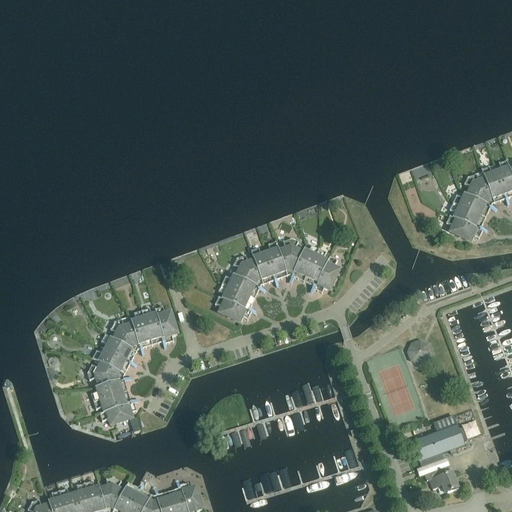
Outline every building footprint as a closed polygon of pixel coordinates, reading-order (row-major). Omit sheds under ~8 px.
[(452,228),(450,233),(472,243),(474,238),(479,240),(482,232),(480,231),(492,206),(511,198),(511,169),(509,170),(506,162),(498,165),(501,171),(491,174),(489,168),(481,171),(484,180),(478,182),(476,176),(467,179),(464,186),(470,189),(466,196),(464,195),(462,200),(456,197),(449,212),(455,215),(453,219),(449,217),(446,225),(452,228)] [(335,267),(338,261),(330,258),(328,261),(324,259),(327,253),(312,247),(309,252),(304,250),(303,252),(296,249),(298,243),(292,240),(283,243),(285,249),(279,251),(276,243),(268,246),(270,252),(261,256),(259,250),(251,253),(254,261),(248,263),(245,257),(237,260),(234,267),(239,270),(236,277),(234,276),(231,281),(226,278),(219,293),(225,296),(223,300),(219,299),(216,306),(221,309),(219,314),(241,324),(244,319),(248,322),(252,314),(250,313),(262,287),(290,276),(316,288),(315,290),(323,294),(325,289),(330,292),(340,269),(335,267)] [(91,367),(87,375),(89,382),(95,380),(97,388),(95,389),(97,394),(91,396),(96,411),(102,410),(103,414),(99,415),(102,423),(108,421),(109,427),(133,419),(131,414),(136,413),(134,405),(131,405),(123,378),(137,351),(164,343),(165,345),(173,343),(172,338),(177,336),(170,313),(165,314),(163,308),(154,311),(156,315),(151,316),(149,310),(134,315),(135,321),(130,322),(129,318),(121,321),(114,323),(110,331),(116,334),(113,340),(105,336),(101,343),(106,346),(102,355),(96,352),(92,360),(100,364),(97,370),(91,367)] [(428,347),(420,343),(412,346),(409,354),(412,361),(419,365),(427,362),(430,354),(428,347)] [(419,463),(419,464),(426,483),(429,482),(432,491),(442,487),(445,495),(458,490),(452,472),(448,474),(441,455),(464,447),(463,444),(465,443),(466,440),(463,431),(460,430),(458,431),(457,427),(412,444),(419,463)] [(200,511),(202,511),(195,488),(190,490),(188,485),(180,487),(181,490),(154,498),(128,484),(124,492),(118,489),(121,484),(113,479),(106,481),(108,488),(100,490),(99,488),(94,489),(92,483),(77,488),(78,494),(69,497),(67,491),(51,496),(53,502),(48,503),(49,506),(41,508),(39,502),(32,504),(27,511),(200,511)]
